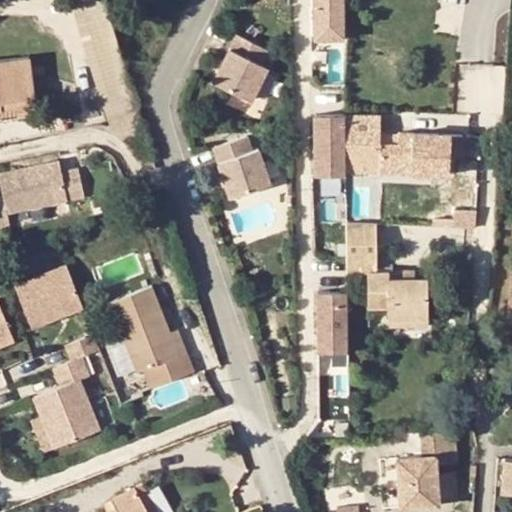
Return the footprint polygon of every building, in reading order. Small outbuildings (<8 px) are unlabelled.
[(67,0),(109,121),(136,112),(98,0),(67,0)] [(313,0),(314,38),(344,38),(343,0),(313,0)] [(230,65),(217,83),(253,107),(273,76),(267,72),(276,60),(246,40),(237,53),(242,56),(234,68),(230,65)] [(242,56),(237,53),(230,65),(234,68),(242,56)] [(2,107),(1,100),(36,95),(31,56),(0,59),(0,109),(3,109),(2,107)] [(1,100),(2,107),(37,103),(36,95),(1,100)] [(346,173),(345,114),(315,114),(316,174),(346,173)] [(463,136),(413,133),(413,137),(399,136),(398,144),(381,143),(379,171),(449,176),(450,157),(462,158),(463,136)] [(242,134),(209,145),(215,161),(219,159),(224,172),(219,174),(227,195),(266,181),(254,146),(247,148),(242,134)] [(7,212),(83,194),(77,167),(61,171),(58,159),(0,171),(0,181),(3,195),(7,212)] [(219,174),(224,172),(219,159),(215,161),(219,174)] [(7,212),(3,195),(0,196),(0,224),(9,222),(7,212)] [(377,221),(347,220),(348,266),(377,267),(377,221)] [(32,326),(84,307),(68,264),(16,284),(32,326)] [(377,267),(348,266),(348,275),(370,274),(370,271),(377,272),(377,267)] [(416,277),(415,271),(377,272),(370,271),(370,274),(369,305),(390,305),(389,316),(428,317),(428,277),(416,277)] [(180,379),(197,373),(188,351),(180,354),(171,331),(152,285),(111,300),(139,369),(146,366),(154,389),(180,379)] [(348,290),(317,291),(319,352),(349,351),(348,290)] [(0,349),(14,344),(0,305),(0,349)] [(370,316),(389,316),(390,305),(369,305),(370,316)] [(428,317),(389,316),(390,325),(428,326),(428,317)] [(171,331),(180,354),(188,351),(179,328),(171,331)] [(80,356),(100,349),(95,334),(65,345),(72,359),(80,356)] [(87,375),(80,356),(72,359),(52,367),(60,387),(33,397),(41,417),(53,449),(99,432),(79,379),(87,375)] [(33,420),(45,452),(53,449),(41,417),(33,420)] [(424,455),(398,456),(403,508),(440,506),(437,465),(456,463),(453,430),(423,433),(424,455)] [(511,455),(505,455),(502,489),(511,490),(511,455)] [(116,505),(104,511),(160,511),(143,482),(112,499),(116,505)]
